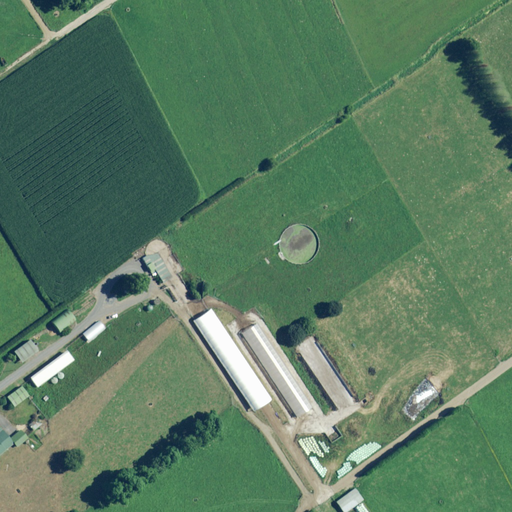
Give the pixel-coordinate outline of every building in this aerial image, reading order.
[(142,258),(150,273),(154,270),(162,283),(172,277),(156,250),(142,258)] [(74,319),(67,310),(51,322),(58,331),(74,319)] [(106,328),(100,320),(83,333),(89,341),(106,328)] [(313,407),(257,325),(240,336),(296,418),(313,407)] [(36,352),(28,341),(13,352),(21,363),(36,352)] [(72,360),(66,351),(30,378),(36,387),(72,360)] [(27,396),(20,387),(8,396),(15,405),(27,396)] [(31,426),(34,430),(42,425),(39,420),(31,426)] [(10,438),(0,426),(0,454),(13,444),(16,448),(28,438),(20,429),(10,438)] [(345,511),(362,500),(353,489),(335,502),(341,511),(345,511)]
